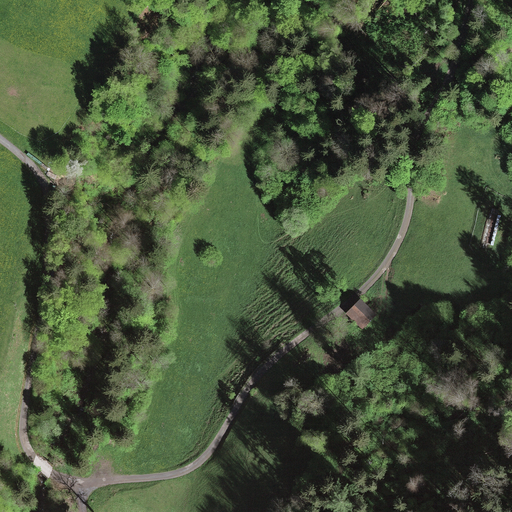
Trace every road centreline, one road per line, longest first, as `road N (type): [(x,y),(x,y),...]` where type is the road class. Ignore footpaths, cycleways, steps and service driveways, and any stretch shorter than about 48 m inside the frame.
road 1 (track): [(470,0),(455,63),(409,149),(405,219),(391,255),(354,299),(264,364),(206,455),(185,473),(72,481)]
road 2 (track): [(72,481),(29,451),(21,428),(48,217),(40,184),(0,140)]
